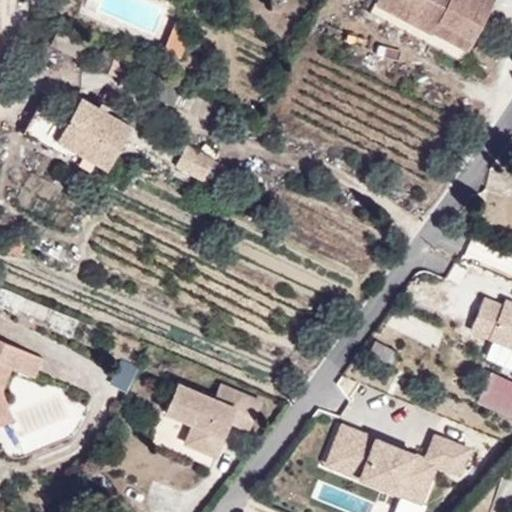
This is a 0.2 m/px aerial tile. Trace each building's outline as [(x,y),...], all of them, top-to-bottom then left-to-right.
[(154,37),(168,6),(154,0),(99,0),(95,11),(154,37)] [(448,57),(477,0),(356,0),(349,14),(408,48),(413,38),(448,57)] [(160,50),(179,59),(194,28),(174,19),(160,50)] [(443,67),(448,57),(414,38),(408,48),(443,67)] [(91,168),(114,125),(100,117),(108,100),(90,91),(82,107),(63,98),(52,121),(22,106),(6,137),(35,152),(41,141),(76,160),(91,168)] [(76,160),(41,141),(35,152),(69,171),(76,160)] [(187,184),(201,158),(173,143),(160,169),(187,184)] [(465,333),(511,352),(511,307),(500,302),(497,308),(479,300),(465,333)] [(0,413),(8,410),(1,394),(7,377),(15,378),(24,356),(0,347),(0,413)] [(24,356),(15,378),(25,382),(34,360),(24,356)] [(484,381),(482,398),(509,401),(511,384),(484,381)] [(257,405),(216,387),(210,403),(173,387),(161,416),(188,428),(180,448),(203,458),(207,450),(215,454),(220,441),(218,440),(225,424),(245,433),(257,405)] [(0,428),(13,423),(8,410),(0,413),(0,428)] [(456,479),(467,451),(430,436),(420,460),(336,426),(319,469),(417,508),(433,471),(456,479)] [(211,462),(215,454),(207,450),(203,458),(211,462)]
